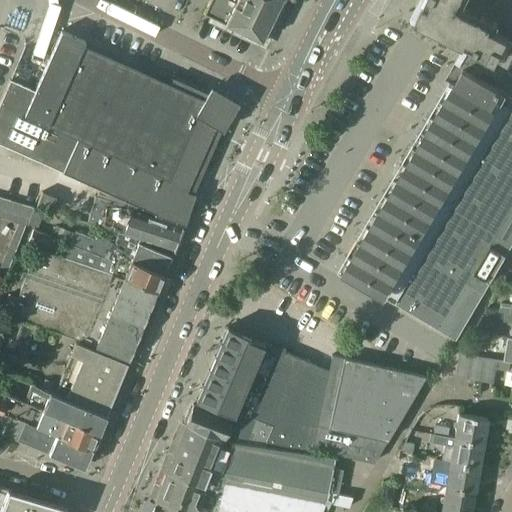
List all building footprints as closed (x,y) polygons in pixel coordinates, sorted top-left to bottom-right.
[(209,0),(203,13),(259,40),(278,0),(209,0)] [(511,0),(426,0),(425,3),(422,4),(423,7),(419,15),(420,21),(439,30),(445,29),(452,32),(452,37),(462,41),(463,45),(467,44),(477,49),(476,50),(488,56),(482,69),(502,79),(511,59),(511,0)] [(0,143),(100,187),(96,196),(132,207),(136,208),(138,203),(156,211),(154,215),(173,220),(223,109),(203,100),(204,98),(104,53),(103,55),(82,46),(85,40),(62,29),(35,90),(10,78),(0,100),(0,143)] [(440,328),(439,329),(457,339),(485,292),(484,292),(511,244),(511,95),(464,67),(462,69),(464,70),(417,145),(415,143),(404,160),(407,161),(345,270),(344,269),(343,272),(440,328)] [(36,204),(51,210),(56,196),(42,191),(36,204)] [(0,289),(5,277),(26,223),(33,207),(34,206),(0,196),(0,217),(17,223),(0,265),(0,289)] [(118,232),(174,248),(183,226),(132,210),(132,207),(96,196),(87,222),(118,232)] [(43,210),(33,207),(26,223),(38,227),(43,210)] [(52,236),(51,237),(69,244),(70,243),(105,256),(108,251),(163,273),(164,272),(174,248),(118,232),(114,242),(95,235),(94,238),(75,230),(74,232),(56,225),(52,236)] [(46,248),(51,237),(52,236),(33,228),(28,240),(46,248)] [(112,272),(123,277),(156,290),(163,273),(108,251),(105,256),(70,243),(69,244),(70,244),(65,256),(112,272)] [(45,268),(86,282),(150,306),(156,290),(123,277),(112,272),(65,256),(65,257),(35,246),(29,263),(45,268)] [(39,286),(47,288),(79,298),(142,324),(150,306),(86,282),(45,268),(29,263),(23,281),(39,286)] [(129,357),(142,324),(79,298),(47,288),(39,286),(23,281),(16,302),(6,299),(2,312),(129,357)] [(327,371),(299,359),(262,343),(262,342),(225,327),(195,398),(198,400),(206,403),(208,398),(273,424),(266,441),(311,450),(311,448),(373,462),(425,375),(331,354),(327,371)] [(127,362),(75,340),(54,391),(106,413),(127,362)] [(470,378),(473,355),(461,353),(457,376),(470,378)] [(473,355),(470,378),(480,380),(485,357),(473,355)] [(485,357),(480,380),(493,382),(496,368),(510,370),(511,361),(497,359),(485,357)] [(25,399),(99,429),(102,431),(104,431),(105,431),(107,430),(108,429),(110,423),(111,421),(111,419),(110,418),(109,416),(107,415),(105,414),(106,413),(54,391),(32,382),(25,399)] [(0,409),(17,417),(91,448),(92,448),(91,447),(99,429),(25,399),(24,401),(0,390),(0,409)] [(265,444),(266,441),(273,424),(208,398),(206,403),(198,400),(196,404),(192,402),(190,409),(187,409),(183,419),(186,420),(185,423),(203,430),(222,437),(235,440),(264,445),(265,444)] [(17,417),(0,409),(0,432),(80,465),(85,463),(91,448),(17,417)] [(454,436),(483,441),(487,417),(458,414),(454,436)] [(203,430),(185,423),(184,422),(172,452),(222,471),(337,493),(342,469),(332,467),(334,456),(264,446),(264,445),(235,440),(222,437),(203,430)] [(434,425),(432,433),(447,435),(449,427),(434,424),(434,425)] [(432,433),(429,432),(425,431),(423,440),(444,444),(441,460),(449,461),(478,466),(483,441),(447,435),(432,433)] [(411,452),(413,443),(405,441),(400,450),(411,452)] [(337,493),(222,471),(172,452),(166,468),(219,489),(224,491),(243,494),(320,509),(321,509),(324,502),(347,507),(351,497),(336,494),(337,493)] [(478,466),(449,461),(447,473),(399,465),(397,477),(424,481),(424,480),(474,489),(478,466)] [(219,489),(166,468),(155,495),(156,497),(155,498),(188,511),(319,511),(321,509),(320,509),(243,494),(224,491),(219,489)] [(377,503),(390,506),(394,483),(382,480),(377,503)] [(424,480),(424,481),(423,490),(444,493),(441,509),(457,511),(470,511),(474,489),(424,480)] [(63,511),(66,505),(0,486),(0,511),(63,511)] [(188,511),(155,498),(150,511),(188,511)]
